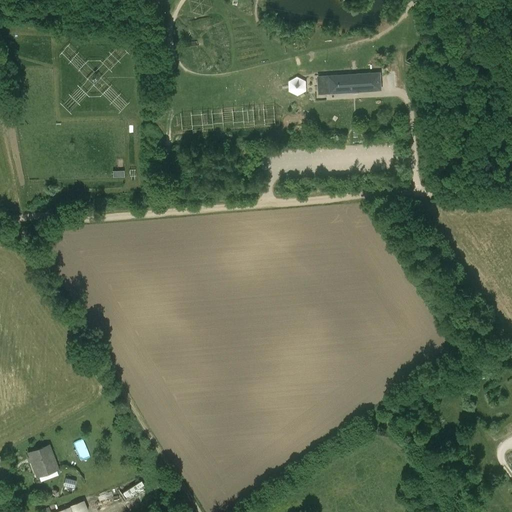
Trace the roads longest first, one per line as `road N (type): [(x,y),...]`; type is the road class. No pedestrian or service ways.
road 1 (track): [(511,187),(17,218)]
road 2 (track): [(17,218),(191,511)]
